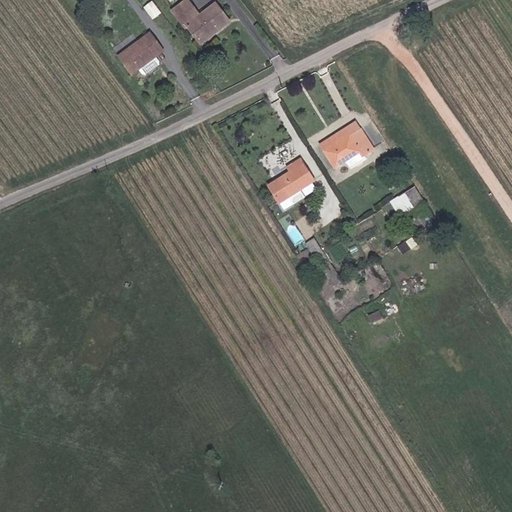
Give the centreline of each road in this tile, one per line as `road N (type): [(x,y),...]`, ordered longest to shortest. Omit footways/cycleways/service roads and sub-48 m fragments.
road 1 (unclassified): [(435,0),(0,209)]
road 2 (unknown): [(376,28),(511,220)]
road 3 (unknown): [(267,83),(332,192),(328,214),(307,229)]
